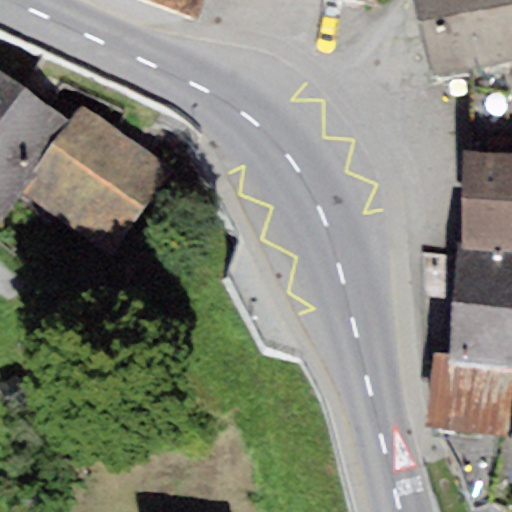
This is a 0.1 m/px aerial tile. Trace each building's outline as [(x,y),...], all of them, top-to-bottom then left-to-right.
[(139,0),(196,22),(205,0),(139,0)] [(511,0),(412,0),(429,81),(511,63),(511,0)] [(31,172),(69,123),(0,74),(0,220),(21,192),(35,175),(31,172)] [(174,173),(82,107),(69,123),(31,172),(35,175),(21,192),(116,257),(174,173)] [(511,153),(463,152),(460,251),(511,252),(511,153)] [(511,252),(460,251),(458,251),(449,355),(447,368),(511,374),(511,252)] [(422,430),(511,434),(511,374),(447,368),(449,355),(433,355),(422,430)]
